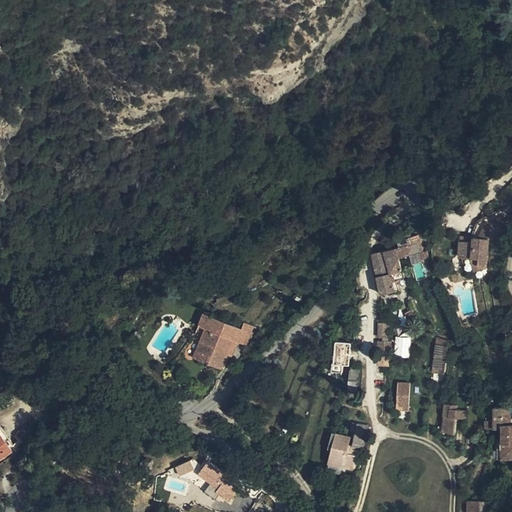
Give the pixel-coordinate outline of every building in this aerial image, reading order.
[(473,243),(460,242),(460,256),(464,256),(466,269),(467,271),(469,271),(469,272),(470,272),(482,269),(481,266),(486,267),(489,239),(494,240),(505,217),(499,211),(479,221),(470,238),(473,238),(473,243)] [(423,252),(420,242),(374,254),(382,293),(396,289),(394,281),(405,278),(399,258),(423,252)] [(235,340),(239,342),(246,345),(254,326),(245,323),(243,330),(204,314),(199,326),(206,329),(194,358),(223,370),(229,355),(235,340)] [(388,324),(381,324),(380,337),(388,338),(388,324)] [(142,335),(136,331),(132,338),(138,342),(142,335)] [(410,356),(410,337),(394,337),(395,357),(410,356)] [(233,357),(239,342),(235,340),(229,355),(233,357)] [(333,369),(349,370),(350,343),(334,342),(333,369)] [(447,346),(436,345),(435,357),(435,358),(434,373),(444,374),(447,346)] [(359,368),(352,367),(349,390),(357,390),(359,368)] [(409,410),(410,384),(398,384),(397,410),(409,410)] [(451,433),(454,408),(446,408),(445,415),(443,415),(442,432),(451,433)] [(494,421),(494,429),(502,428),(502,435),(499,435),(499,443),(498,443),(498,459),(511,458),(511,424),(510,425),(510,409),(494,409),(494,421)] [(358,423),(356,431),(351,463),(360,465),(367,424),(358,423)] [(33,433),(25,425),(16,434),(24,442),(33,433)] [(0,459),(16,449),(0,426),(0,459)] [(193,459),(174,468),(178,476),(197,467),(193,459)] [(230,475),(211,460),(201,473),(220,488),(218,491),(231,501),(241,487),(228,477),(230,475)] [(474,511),(477,501),(465,499),(463,511),(465,511),(474,511)]
